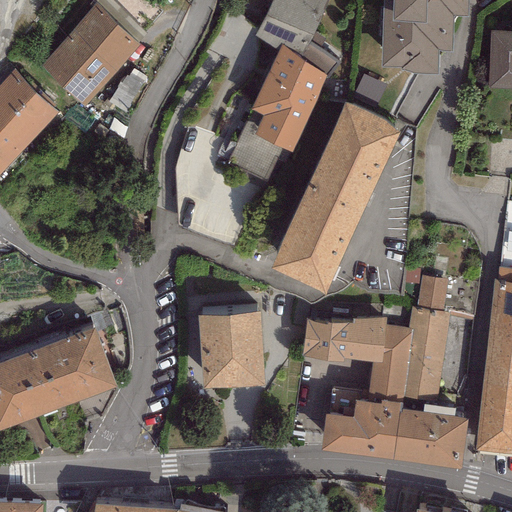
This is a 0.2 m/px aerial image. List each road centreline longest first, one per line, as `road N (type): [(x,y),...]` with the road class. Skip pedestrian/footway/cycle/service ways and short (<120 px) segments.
road 1 (unclassified): [(511,489),(348,459),(99,473)]
road 2 (unknown): [(466,477),(483,260),(460,198),(422,144)]
road 3 (residential): [(0,227),(45,260),(128,283),(136,306),(137,392),(99,473)]
